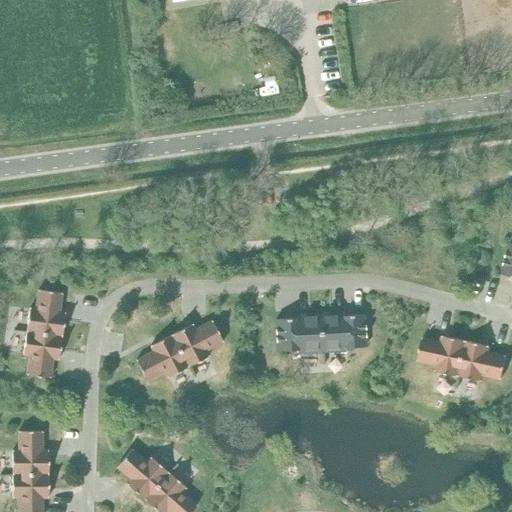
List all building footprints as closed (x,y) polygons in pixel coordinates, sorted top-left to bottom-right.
[(511,242),(510,242),(502,273),(511,276),(511,242)] [(26,374),(50,377),(52,358),(58,359),(65,312),(59,311),(61,292),(38,289),(35,308),(29,307),(23,354),(29,355),(26,374)] [(365,346),(363,314),(344,315),(343,312),(295,315),(295,318),(275,319),(277,351),(297,350),(297,352),(345,350),(345,347),(365,346)] [(208,355),(206,350),(223,341),(212,320),(195,329),(192,323),(150,345),(153,351),(136,360),(147,381),(163,372),(166,377),(208,355)] [(482,374),(501,378),(506,355),(487,351),(488,345),(442,335),(441,341),(422,337),(417,360),(436,364),(435,370),(481,380),(482,374)] [(18,511),(41,511),(42,497),(48,497),(48,450),(42,450),(42,431),(18,431),(18,450),(12,450),(12,497),(18,497),(18,511)] [(164,511),(166,510),(168,511),(189,511),(196,505),(182,492),(186,487),(150,456),(146,461),(131,449),(116,466),(131,479),(126,484),(159,511),(164,511)]
